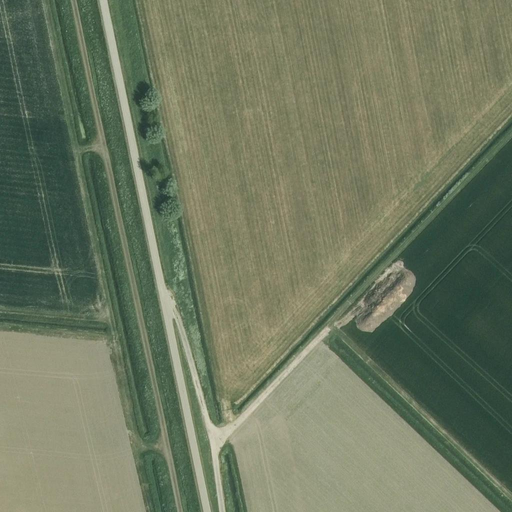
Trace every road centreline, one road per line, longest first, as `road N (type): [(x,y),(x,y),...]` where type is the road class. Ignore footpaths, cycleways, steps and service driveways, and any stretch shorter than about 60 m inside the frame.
road 1 (unclassified): [(162,309),(99,0)]
road 2 (unclassified): [(219,511),(204,413),(162,309)]
road 3 (unclassified): [(203,511),(162,309)]
